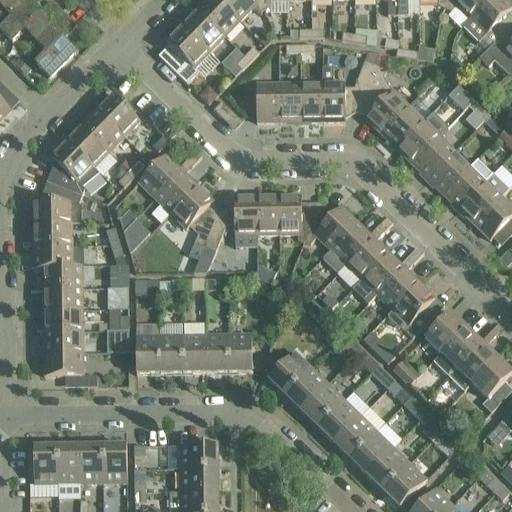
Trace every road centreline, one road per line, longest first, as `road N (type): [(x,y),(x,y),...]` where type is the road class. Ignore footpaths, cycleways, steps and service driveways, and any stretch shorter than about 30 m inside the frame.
road 1 (residential): [(511,317),(353,161),(242,161),(120,43)]
road 2 (residential): [(19,416),(251,413),(359,511)]
